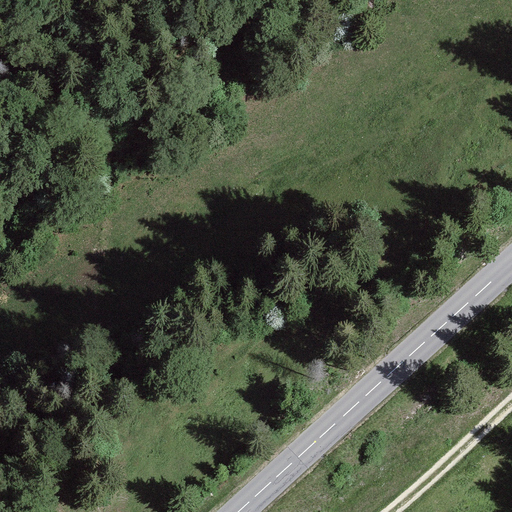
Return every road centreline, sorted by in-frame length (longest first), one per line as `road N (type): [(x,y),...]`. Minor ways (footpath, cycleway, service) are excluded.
road 1 (secondary): [(236,511),(511,259)]
road 2 (track): [(511,401),(390,511)]
